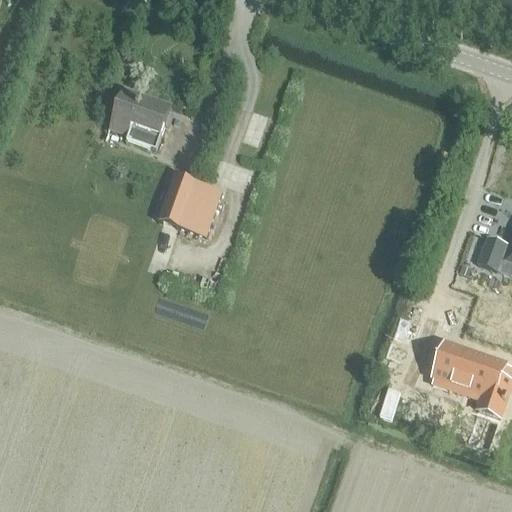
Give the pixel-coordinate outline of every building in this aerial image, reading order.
[(123,95),(111,131),(129,137),(128,142),(127,144),(156,154),(169,118),(156,113),(158,107),(123,95)] [(81,177),(77,188),(98,196),(103,185),(81,177)] [(207,242),(223,196),(174,179),(159,225),(207,242)] [(511,246),(510,252),(506,251),(507,248),(488,241),(478,268),(497,275),(502,263),(505,264),(505,265),(511,267),(511,246)] [(469,395),(483,399),(478,414),(483,416),(500,422),(505,410),(511,388),(511,371),(497,366),(446,348),(434,382),(435,382),(450,388),(450,387),(469,394),(469,395)]
